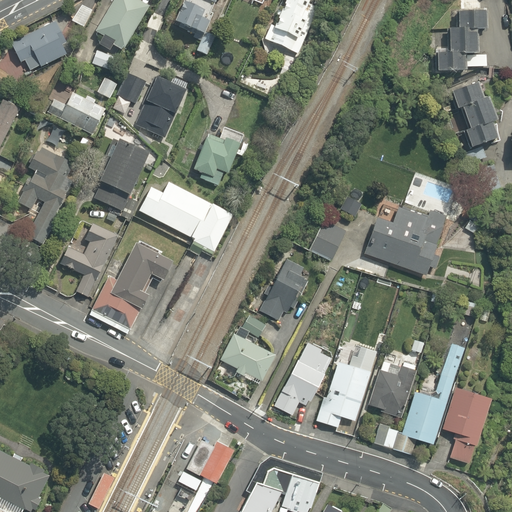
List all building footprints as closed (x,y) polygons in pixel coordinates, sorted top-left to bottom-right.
[(110,49),(112,45),(123,50),(147,0),(107,0),(90,34),(102,40),(100,45),(110,49)] [(185,0),(180,0),(172,23),(199,33),(193,50),(209,56),(217,35),(207,32),(215,11),(210,10),(213,0),(185,0)] [(319,2),(315,0),(277,0),(261,39),(297,54),(319,2)] [(457,0),(457,10),(457,28),(448,28),(447,54),(434,53),(433,71),(461,72),(461,68),(484,69),(485,54),(474,54),(475,29),(485,29),(486,11),(470,11),(470,0),(457,0)] [(92,11),(76,1),(72,8),(76,10),(70,21),(82,28),(92,11)] [(23,60),(27,71),(37,66),(38,69),(70,55),(54,22),(9,42),(18,63),(23,60)] [(116,57),(95,49),(90,63),(111,71),(116,57)] [(144,81),(125,75),(118,100),(136,106),(144,81)] [(186,87),(155,75),(131,135),(141,139),(144,131),(165,140),(186,87)] [(104,76),(96,93),(108,98),(115,81),(104,76)] [(489,122),(494,120),(485,97),(479,99),(474,83),(451,91),(456,108),(460,107),(468,129),(464,131),(469,146),(494,138),(489,122)] [(103,108),(69,92),(63,105),(53,100),(46,114),(91,135),(103,108)] [(0,145),(18,106),(0,97),(0,145)] [(223,171),(229,173),(237,146),(203,135),(192,170),(200,173),(198,179),(218,186),(223,171)] [(39,138),(25,164),(37,170),(34,177),(26,172),(19,184),(27,188),(17,206),(27,211),(33,199),(42,203),(24,235),(39,243),(73,182),(65,178),(76,158),(39,138)] [(148,153),(111,138),(94,181),(131,196),(148,153)] [(500,189),(493,163),(480,166),(486,193),(500,189)] [(170,191),(163,188),(146,220),(218,257),(240,215),(175,182),(170,191)] [(357,217),(352,197),(338,201),(343,220),(357,217)] [(425,233),(421,232),(425,219),(396,208),(391,224),(376,219),(364,253),(424,274),(434,245),(422,241),(425,233)] [(170,263),(177,266),(187,244),(129,218),(86,315),(130,335),(149,294),(146,293),(152,279),(161,283),(170,263)] [(329,262),(344,229),(322,219),(307,251),(329,262)] [(116,231),(89,221),(82,238),(88,240),(84,250),(65,242),(56,264),(81,274),(73,294),(88,300),(116,231)] [(282,314),(288,316),(306,281),(296,276),(301,268),(284,260),(259,310),(279,321),(282,314)] [(464,299),(461,314),(474,317),(478,302),(464,299)] [(264,322),(246,312),(236,331),(255,340),(264,322)] [(236,370),(234,375),(258,388),(275,354),(232,332),(217,360),(236,370)] [(413,339),(410,350),(421,353),(424,342),(413,339)] [(321,374),(333,353),(308,340),(272,405),(291,416),(298,403),(305,407),(322,375),(321,374)] [(462,349),(449,345),(433,392),(438,393),(436,399),(414,392),(399,435),(431,444),(462,349)] [(347,365),(335,361),(314,421),(336,428),(339,416),(353,421),(374,352),(358,347),(355,358),(349,356),(347,365)] [(400,415),(415,365),(382,355),(368,406),(400,415)] [(488,401),(455,389),(435,444),(444,448),(441,455),(465,464),(488,401)] [(185,469),(200,476),(216,484),(234,448),(217,440),(214,439),(211,444),(200,439),(185,469)] [(28,511),(50,473),(0,444),(0,498),(25,511),(28,511)] [(273,511),(277,504),(291,473),(275,467),(269,470),(263,483),(258,482),(242,511),(273,511)] [(105,472),(90,503),(99,508),(114,477),(105,472)] [(196,492),(201,481),(181,472),(176,483),(196,492)] [(307,511),(318,483),(291,473),(277,504),(295,511),(307,511)]
